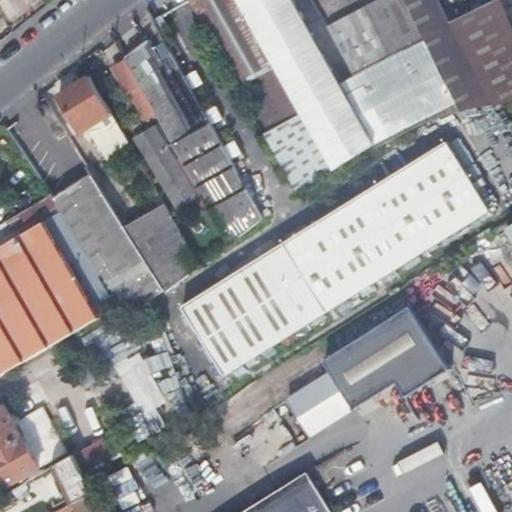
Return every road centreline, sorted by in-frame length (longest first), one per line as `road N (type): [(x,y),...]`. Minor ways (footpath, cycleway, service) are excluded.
road 1 (unknown): [(172,0),(276,220),(434,135),(481,143),(511,199)]
road 2 (tertiary): [(108,0),(0,89)]
